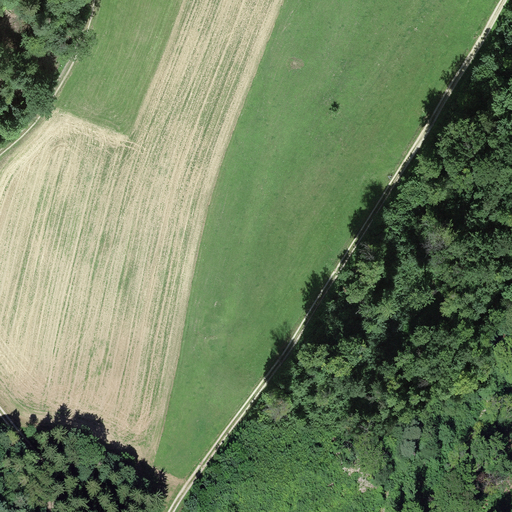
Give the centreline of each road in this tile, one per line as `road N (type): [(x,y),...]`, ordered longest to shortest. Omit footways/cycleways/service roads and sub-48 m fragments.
road 1 (track): [(169,511),(268,375),(502,0)]
road 2 (track): [(94,0),(56,92),(0,157)]
road 3 (track): [(511,137),(386,192)]
